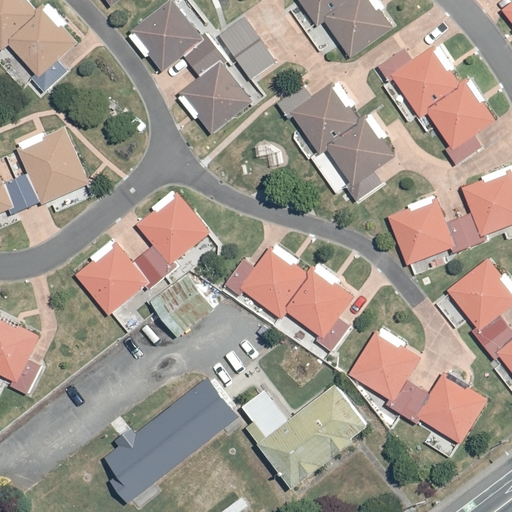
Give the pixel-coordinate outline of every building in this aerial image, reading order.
[(42,77),(80,41),(46,4),(40,10),(30,0),(0,0),(0,44),(5,51),(12,45),(42,77)] [(207,37),(176,0),(171,0),(134,30),(167,70),(207,37)] [(302,0),(320,24),(328,19),(354,55),(396,26),(377,0),(302,0)] [(460,82),(436,46),(394,73),(422,116),(431,110),(455,147),(498,119),(469,76),(460,82)] [(256,101),(224,61),(183,94),(216,133),(256,101)] [(336,81),(293,111),(323,153),(330,148),(356,185),(400,155),(370,112),(361,118),(336,81)] [(93,182),(68,126),(21,147),(45,203),(93,182)] [(0,212),(17,205),(0,166),(0,212)] [(511,168),(465,187),(484,235),(511,223),(511,168)] [(182,191),(142,223),(175,263),(215,231),(182,191)] [(459,245),(440,197),(391,216),(411,264),(459,245)] [(119,241),(79,273),(112,314),(152,281),(119,241)] [(274,243),(242,286),(285,318),(290,311),(326,337),(357,295),(315,264),(311,271),(274,243)] [(511,306),(511,283),(492,258),(451,289),(483,329),(511,306)] [(215,308),(186,271),(148,300),(177,338),(215,308)] [(0,371),(20,381),(44,334),(0,312),(0,371)] [(379,329),(352,374),(396,401),(424,356),(379,329)] [(511,341),(500,351),(511,365),(511,341)] [(446,371),(419,416),(463,443),(490,398),(446,371)] [(133,500),(242,415),(212,377),(140,433),(134,425),(118,438),(124,445),(110,456),(123,473),(115,479),(133,500)] [(371,424),(341,383),(290,419),(269,390),(248,405),(259,420),(252,426),(296,487),(360,441),(356,435),(371,424)]
